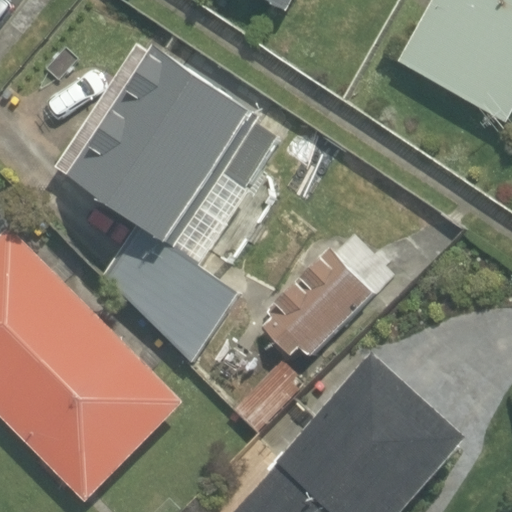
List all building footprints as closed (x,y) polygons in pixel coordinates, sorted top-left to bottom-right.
[(247,0),(275,17),(285,0),(247,0)] [(511,0),(421,0),(387,68),(511,132),(511,0)] [(279,153),(148,53),(53,177),(123,230),(83,282),(186,361),(242,286),(201,255),(279,153)] [(0,431),(71,506),(179,405),(11,226),(0,235),(0,431)] [(295,362),(394,270),(352,232),(323,258),(333,269),(266,330),(295,362)] [(399,511),(454,451),(347,354),(203,511),(399,511)]
